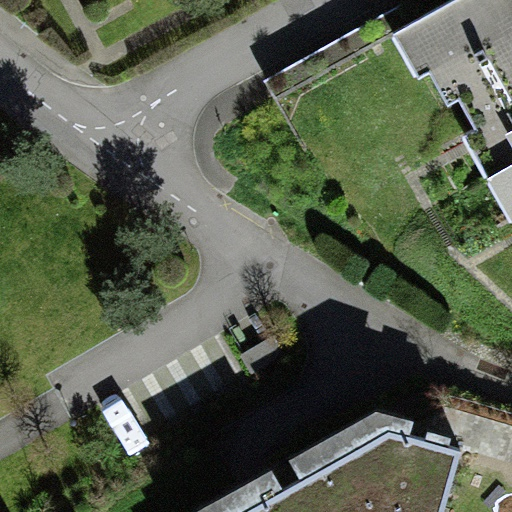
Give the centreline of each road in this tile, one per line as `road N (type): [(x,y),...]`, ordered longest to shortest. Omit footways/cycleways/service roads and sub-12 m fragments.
road 1 (residential): [(132,135),(284,290),(481,394),(511,402)]
road 2 (residential): [(132,135),(367,0)]
road 3 (residential): [(0,32),(132,135)]
